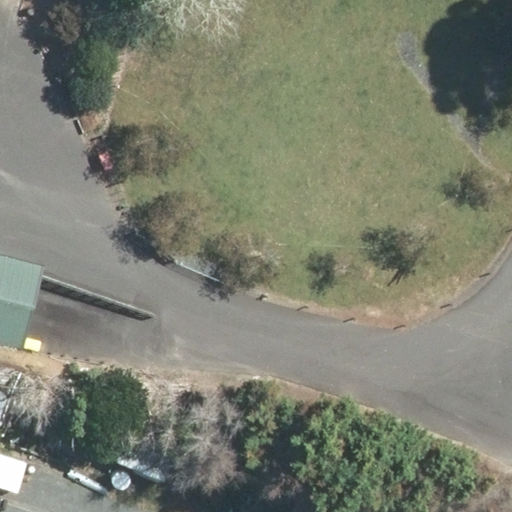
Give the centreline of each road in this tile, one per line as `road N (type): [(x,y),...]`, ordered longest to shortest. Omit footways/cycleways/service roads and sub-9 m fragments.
road 1 (unclassified): [(388,370),(88,265),(0,156)]
road 2 (unclassified): [(388,370),(511,220)]
road 3 (unclassified): [(511,414),(388,370)]
